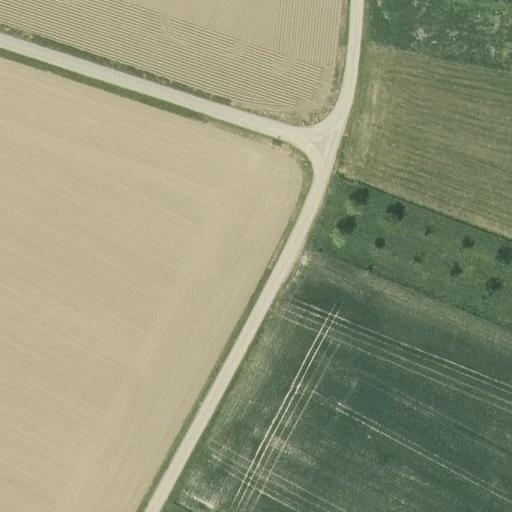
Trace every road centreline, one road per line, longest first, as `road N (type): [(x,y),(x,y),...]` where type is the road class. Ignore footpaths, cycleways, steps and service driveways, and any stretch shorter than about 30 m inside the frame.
road 1 (unclassified): [(151,511),(293,247),(329,149)]
road 2 (unclassified): [(329,149),(0,41)]
road 3 (unclassified): [(329,149),(351,66),(355,0)]
